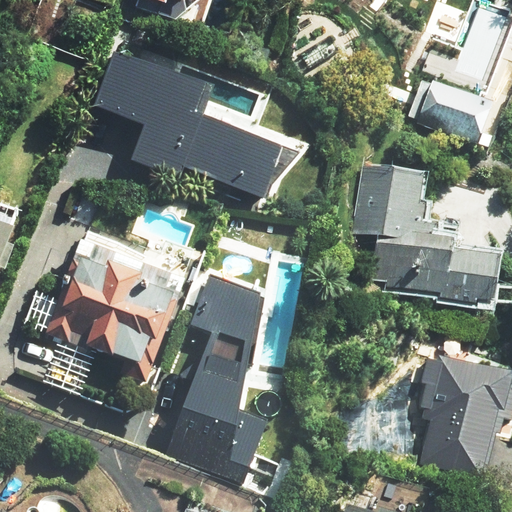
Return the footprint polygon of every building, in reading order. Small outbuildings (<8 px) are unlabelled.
[(110,61),(90,114),(138,132),(123,171),(177,191),(182,176),(282,213),(302,160),(198,122),(204,96),(110,61)] [(495,107),(429,82),(414,122),(479,147),(495,107)] [(372,244),(364,289),(435,301),(434,307),(489,317),(499,258),(431,246),(434,228),(418,225),(421,211),(413,210),(419,176),(364,166),(353,241),(372,244)] [(0,263),(12,235),(0,230),(0,263)] [(133,283),(108,274),(111,262),(87,253),(81,271),(69,267),(44,335),(81,348),(76,360),(143,384),(179,282),(138,268),(133,283)] [(266,426),(232,415),(270,300),(206,279),(187,337),(200,341),(175,419),(235,438),(226,465),(251,473),(266,426)] [(509,376),(435,361),(415,459),(489,473),(509,376)] [(405,482),(395,511),(384,511),(377,510),(375,511),(355,511),(340,507),(338,511),(434,511),(440,493),(405,482)]
